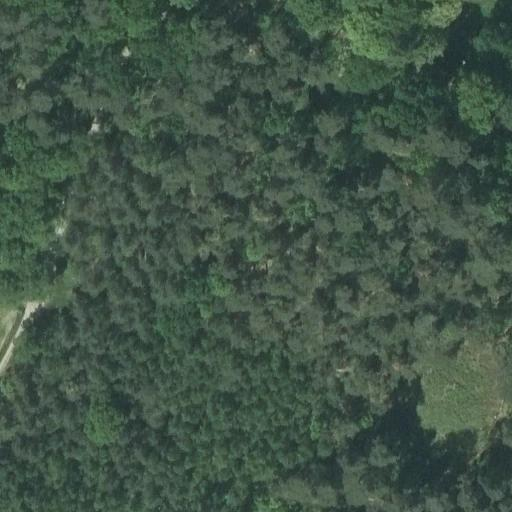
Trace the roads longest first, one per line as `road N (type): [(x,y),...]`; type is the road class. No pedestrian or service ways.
road 1 (track): [(187,0),(109,91),(56,218),(32,310)]
road 2 (track): [(511,112),(300,0)]
